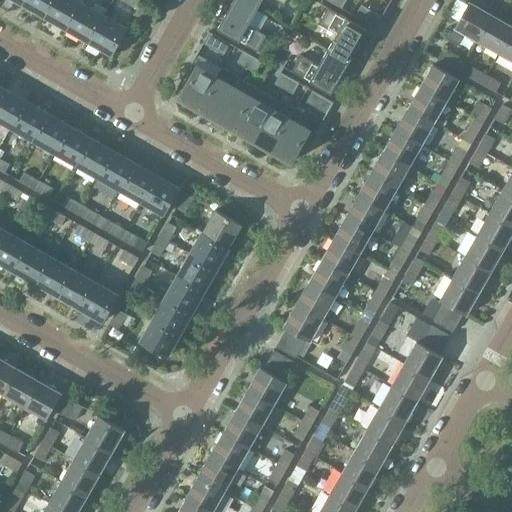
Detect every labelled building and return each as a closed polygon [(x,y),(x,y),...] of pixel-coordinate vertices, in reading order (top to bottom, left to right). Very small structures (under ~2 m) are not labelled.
[(28,0),(25,6),(46,18),(56,0),(28,0)] [(56,0),(46,18),(68,31),(83,4),(76,0),(56,0)] [(123,0),(123,2),(137,10),(143,1),(141,0),(123,0)] [(258,10),(239,0),(227,0),(216,21),(217,21),(218,20),(222,22),(218,30),(257,53),(267,36),(249,26),(258,10)] [(239,0),(258,10),(263,0),(275,0),(285,5),(287,0),(239,0)] [(347,0),(335,0),(333,4),(342,9),(347,0)] [(455,29),(477,42),(492,15),(470,2),(455,29)] [(105,16),(83,4),(68,31),(90,43),(105,16)] [(376,28),(376,29),(383,17),(362,5),(355,17),(376,28)] [(337,35),(328,50),(355,66),(370,40),(369,39),(368,41),(364,39),(368,31),(328,8),(319,25),(337,35)] [(477,42),(499,54),(511,31),(511,26),(492,15),(477,42)] [(105,16),(90,43),(112,56),(127,29),(105,16)] [(511,31),(499,54),(511,61),(511,31)] [(203,44),(204,44),(224,55),(230,44),(210,32),(203,44)] [(458,58),(443,49),(438,58),(453,67),(458,58)] [(355,66),(328,50),(319,66),(301,56),(292,72),(332,95),(336,87),(340,89),(339,91),(340,92),(355,66)] [(237,63),(247,68),(253,57),(244,52),(237,63)] [(253,57),(247,68),(256,73),(262,62),(253,57)] [(179,97),(199,108),(216,77),(192,63),(179,86),(180,87),(180,86),(185,88),(179,97)] [(433,65),(420,87),(447,102),(460,80),(433,65)] [(487,74),(473,66),(468,75),(482,83),(487,74)] [(275,84),(284,90),(290,78),(281,73),(275,84)] [(502,83),(487,74),(482,83),(496,92),(502,83)] [(199,108),(218,119),(235,88),(216,77),(199,108)] [(290,78),(284,90),(293,95),(300,84),(290,78)] [(447,102),(420,87),(408,109),(435,124),(447,102)] [(218,119),(236,130),(254,99),(235,88),(218,119)] [(0,98),(0,121),(11,128),(27,102),(5,89),(0,98)] [(306,102),(327,114),(334,103),(333,103),(313,91),(306,102)] [(236,130),(255,140),(273,109),(254,99),(236,130)] [(11,128),(33,141),(48,114),(27,102),(11,128)] [(495,110),(486,105),(478,120),(487,125),(495,110)] [(511,110),(504,106),(496,120),(505,125),(511,112),(511,110)] [(255,140),(274,151),(291,120),(273,109),(255,140)] [(435,124),(408,109),(396,131),(422,146),(435,124)] [(33,141),(55,153),(70,126),(48,114),(33,141)] [(291,120),(274,151),(293,162),(298,153),(302,156),(302,157),(303,157),(316,134),(291,120)] [(487,125),(478,120),(469,134),(478,140),(487,125)] [(55,153),(77,166),(92,139),(70,126),(55,153)] [(383,152),(410,168),(422,146),(396,131),(383,152)] [(487,135),(479,150),(488,155),(496,140),(487,135)] [(77,166),(98,178),(114,151),(92,139),(77,166)] [(470,154),(461,149),(453,163),(462,168),(470,154)] [(479,150),(471,164),(480,169),(488,155),(479,150)] [(98,178),(120,190),(135,164),(114,151),(98,178)] [(371,174),(398,189),(410,168),(383,152),(371,174)] [(10,165),(0,159),(0,171),(5,174),(10,165)] [(462,168),(453,163),(445,178),(454,183),(462,168)] [(120,190),(142,203),(157,176),(135,164),(120,190)] [(39,182),(24,174),(19,183),(34,191),(39,182)] [(359,196),(385,211),(398,189),(371,174),(359,196)] [(511,175),(503,192),(511,197),(511,175)] [(157,176),(142,203),(164,215),(179,189),(157,176)] [(9,184),(0,179),(0,191),(3,193),(9,184)] [(462,179),(454,193),(463,198),(471,184),(462,179)] [(53,190),(39,182),(34,191),(48,199),(53,190)] [(23,192),(9,184),(3,193),(18,201),(23,192)] [(446,197),(437,192),(428,207),(437,212),(446,197)] [(490,213),(511,225),(511,197),(503,192),(490,213)] [(187,193),(179,208),(188,213),(196,198),(187,193)] [(454,193),(446,208),(455,213),(463,198),(454,193)] [(385,211),(359,196),(346,218),(373,233),(385,211)] [(82,207),(68,198),(62,207),(77,216),(82,207)] [(52,209),(37,200),(32,209),(47,218),(52,209)] [(97,215),(82,207),(77,216),(92,224),(97,215)] [(437,212),(428,207),(420,221),(429,227),(437,212)] [(67,217),(52,209),(47,218),(62,226),(67,217)] [(216,211),(203,233),(230,248),(242,226),(216,211)] [(511,237),(511,225),(490,213),(478,235),(505,250),(511,237)] [(373,233),(346,218),(334,239),(361,255),(373,233)] [(438,222),(430,236),(439,242),(447,227),(438,222)] [(126,231),(111,223),(106,232),(120,240),(126,231)] [(96,233),(81,225),(76,234),(90,242),(96,233)] [(161,239),(170,244),(177,231),(169,226),(161,239)] [(0,249),(9,233),(0,228),(0,249)] [(140,239),(126,231),(120,240),(135,249),(140,239)] [(0,249),(0,263),(16,273),(31,246),(9,233),(0,249)] [(110,242),(96,233),(90,242),(105,251),(110,242)] [(203,233),(191,255),(217,270),(230,248),(203,233)] [(478,235),(465,257),(492,272),(505,250),(478,235)] [(421,241),(412,236),(404,250),(413,255),(421,241)] [(430,236),(421,251),(430,256),(439,242),(430,236)] [(170,244),(161,239),(153,253),(162,258),(170,244)] [(334,239),(321,261),(348,276),(361,255),(334,239)] [(16,273),(37,285),(53,258),(31,246),(16,273)] [(140,258),(125,250),(120,259),(134,267),(140,258)] [(413,255),(404,250),(395,265),(404,270),(413,255)] [(191,255),(178,276),(205,292),(217,270),(191,255)] [(465,257),(453,279),(480,294),(492,272),(465,257)] [(37,285),(59,297),(74,271),(53,258),(37,285)] [(417,258),(409,273),(418,278),(426,263),(417,258)] [(321,261),(309,283),(336,298),(348,276),(321,261)] [(137,282),(145,287),(154,272),(145,267),(137,282)] [(59,297),(81,310),(96,283),(74,271),(59,297)] [(205,292),(178,276),(166,298),(193,313),(205,292)] [(396,284),(387,279),(379,294),(388,299),(396,284)] [(445,303),(464,314),(467,316),(480,294),(453,279),(440,301),(445,303)] [(145,287),(137,282),(128,296),(137,301),(145,287)] [(118,296),(96,283),(81,310),(103,322),(118,296)] [(309,283),(297,305),(323,320),(336,298),(309,283)] [(388,299),(379,294),(371,309),(380,314),(388,299)] [(166,298),(153,320),(180,335),(193,313),(166,298)] [(464,314),(445,303),(439,312),(459,323),(464,314)] [(323,320),(297,305),(284,327),(287,329),(307,340),(311,342),(323,320)] [(120,311),(112,326),(121,331),(129,316),(120,311)] [(459,323),(439,312),(434,322),(453,333),(459,323)] [(153,320),(141,342),(168,358),(180,335),(153,320)] [(381,322),(373,336),(382,342),(390,327),(381,322)] [(372,328),(363,323),(354,337),(363,343),(372,328)] [(451,337),(432,326),(426,335),(446,346),(451,337)] [(307,340),(287,329),(282,338),(301,349),(307,340)] [(446,346),(426,335),(421,344),(440,356),(446,346)] [(363,343),(354,337),(346,352),(355,357),(363,343)] [(296,359),(301,349),(282,338),(277,348),(296,359)] [(417,342),(404,364),(431,380),(444,357),(440,356),(421,344),(417,342)] [(294,362),(274,351),(269,361),(288,372),(294,362)] [(365,351),(356,366),(365,371),(374,356),(365,351)] [(0,393),(3,396),(18,369),(0,358),(0,393)] [(288,372),(269,361),(264,370),(283,381),(288,372)] [(431,380),(404,364),(392,386),(419,401),(431,380)] [(356,366),(348,380),(357,385),(365,371),(356,366)] [(261,368),(248,390),(275,405),(287,383),(283,381),(264,370),(261,368)] [(3,396),(25,408),(40,381),(18,369),(3,396)] [(40,381),(25,408),(47,421),(62,394),(40,381)] [(392,386),(380,408),(406,423),(419,401),(392,386)] [(248,390),(236,412),(262,427),(275,405),(248,390)] [(340,395),(332,409),(341,414),(349,400),(340,395)] [(69,398),(60,413),(70,418),(78,403),(69,398)] [(323,414),(314,408),(306,423),(315,428),(323,414)] [(380,408),(367,429),(394,445),(406,423),(380,408)] [(332,409),(323,424),(332,429),(341,414),(332,409)] [(236,412),(223,434),(250,449),(262,427),(236,412)] [(86,438),(113,453),(126,431),(99,416),(86,438)] [(315,428),(306,423),(298,438),(307,443),(315,428)] [(367,429),(355,451),(382,466),(394,445),(367,429)] [(43,443),(52,449),(60,435),(51,430),(43,443)] [(9,436),(0,431),(0,443),(4,445),(9,436)] [(223,434),(211,455),(238,471),(250,449),(223,434)] [(23,444),(9,436),(4,445),(18,453),(23,444)] [(86,438),(74,460),(101,475),(113,453),(86,438)] [(315,438),(307,453),(316,458),(324,443),(315,438)] [(52,449),(43,443),(35,457),(44,462),(52,449)] [(382,466),(355,451),(342,473),(369,488),(382,466)] [(299,457),(289,452),(281,467),(290,472),(299,457)] [(307,453),(299,467),(308,473),(316,458),(307,453)] [(23,463),(8,455),(3,464),(18,472),(23,463)] [(211,455),(199,477),(225,492),(238,471),(211,455)] [(74,460),(62,482),(88,497),(101,475),(74,460)] [(290,472),(281,467),(273,481),(282,486),(290,472)] [(19,486),(28,491),(36,476),(27,471),(19,486)] [(342,473),(330,495),(357,510),(369,488),(342,473)] [(186,499),(209,511),(214,511),(225,492),(199,477),(186,499)] [(49,503),(64,511),(79,511),(88,497),(62,482),(49,503)] [(291,482),(282,496),(291,501),(300,487),(291,482)] [(28,491),(19,486),(11,500),(20,505),(28,491)] [(267,511),(274,501),(265,495),(257,510),(259,511),(267,511)] [(330,495),(320,511),(355,511),(357,510),(330,495)] [(282,496),(274,511),(276,511),(285,511),(291,501),(282,496)] [(209,511),(186,499),(178,511),(209,511)] [(44,511),(64,511),(49,503),(44,511)]
